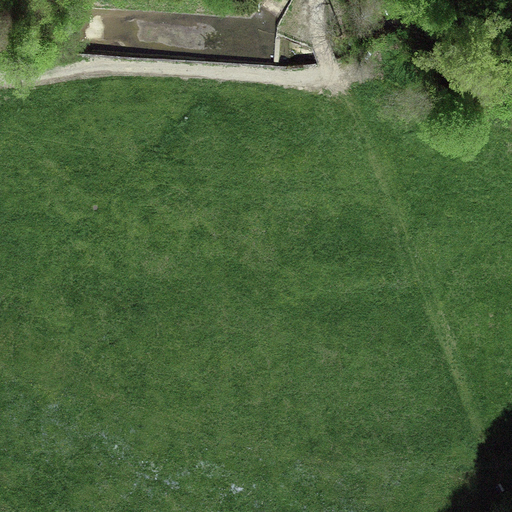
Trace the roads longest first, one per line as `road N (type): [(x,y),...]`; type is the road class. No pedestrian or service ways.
road 1 (track): [(314,0),(309,11),(323,26),(502,485),(511,490)]
road 2 (track): [(344,94),(0,77)]
